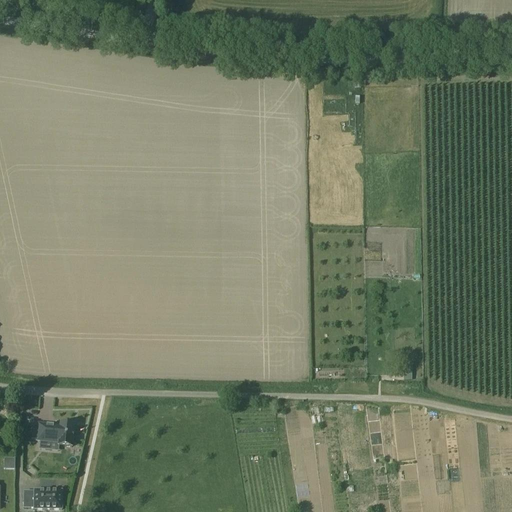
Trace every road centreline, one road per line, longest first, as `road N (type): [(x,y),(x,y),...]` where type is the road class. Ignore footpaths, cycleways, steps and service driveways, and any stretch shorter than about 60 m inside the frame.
road 1 (unclassified): [(511,419),(393,399),(0,388)]
road 2 (unclassified): [(511,58),(274,59),(143,42)]
road 3 (unclassified): [(0,20),(143,42)]
